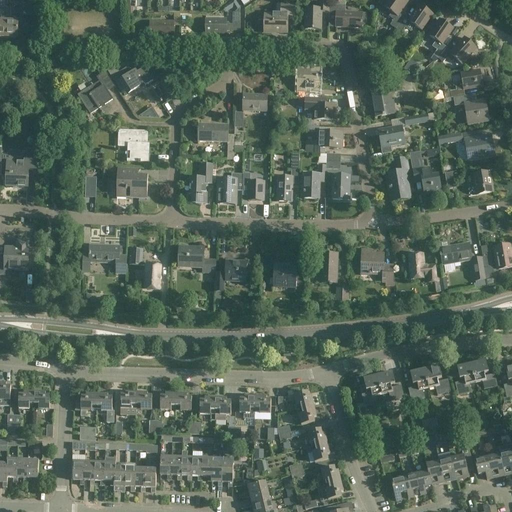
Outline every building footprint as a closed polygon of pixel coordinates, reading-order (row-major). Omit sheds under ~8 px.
[(234,0),(222,8),(226,13),(233,9),(235,12),(240,9),(234,0)] [(306,9),(305,30),(322,31),(322,27),(322,12),(329,12),(329,11),(330,5),(329,0),(317,0),(318,2),(318,3),(318,7),(317,10),(306,9)] [(381,0),(379,4),(392,13),(389,17),(394,20),(390,26),(396,30),(404,18),(399,14),(408,0),(381,0)] [(264,15),(264,32),(279,33),(279,35),(287,35),(287,21),(294,21),(295,6),(281,5),(281,15),(264,15)] [(329,11),(329,12),(330,12),(330,15),(337,15),(336,27),(336,28),(362,29),(362,28),(367,23),(362,19),(362,14),(362,13),(346,13),(346,6),(337,5),(337,6),(332,6),(330,5),(329,11)] [(404,18),(396,30),(402,34),(406,29),(411,32),(415,26),(422,30),(432,15),(420,6),(410,22),(404,18)] [(173,23),(149,23),(149,43),(162,43),(162,39),(173,39),(173,28),(180,28),(180,15),(173,15),(173,23)] [(206,21),(206,37),(226,37),(226,32),(232,32),(232,31),(241,31),(241,16),(232,16),(232,26),(226,26),(226,21),(206,21)] [(11,18),(6,17),(5,39),(17,39),(18,36),(23,36),(23,23),(11,22),(11,18)] [(443,54),(447,49),(441,45),(452,30),(440,21),(429,36),(436,41),(431,48),(436,51),(433,56),(437,60),(443,54)] [(437,60),(442,64),(446,59),(451,63),(455,60),(461,65),(475,50),(464,40),(452,53),(447,49),(443,54),(437,60)] [(100,82),(92,87),(96,92),(104,87),(103,86),(112,80),(104,67),(101,63),(94,64),(101,75),(98,77),(100,82)] [(114,64),(107,69),(113,78),(112,79),(120,90),(123,88),(125,91),(128,95),(144,85),(145,87),(154,81),(154,80),(161,76),(154,64),(137,74),(136,72),(133,73),(130,67),(121,73),(120,74),(114,64)] [(299,98),(305,98),(309,98),(310,92),(311,92),(320,93),(321,71),(298,70),(297,92),(297,98),(299,98)] [(450,99),(464,97),(463,91),(482,87),(479,73),(460,76),(462,84),(454,85),(455,91),(443,93),(445,100),(450,99)] [(386,92),(378,93),(372,94),(376,118),(394,115),(391,99),(394,98),(399,97),(399,95),(399,93),(411,91),(409,77),(394,76),(395,84),(385,86),(386,92)] [(95,93),(92,88),(78,97),(88,111),(96,106),(99,110),(112,101),(107,93),(103,88),(95,93)] [(477,95),(464,97),(450,99),(445,100),(445,103),(446,102),(446,104),(453,103),(454,107),(464,106),(467,126),(488,122),(484,102),(478,103),(477,95)] [(243,96),(243,112),(266,113),(267,97),(243,96)] [(322,100),(310,99),(304,99),(304,110),(314,111),(313,121),(335,122),(335,107),(322,107),(322,100)] [(235,113),(235,128),(243,128),(244,113),(235,113)] [(428,114),(405,119),(406,128),(429,124),(428,114)] [(199,125),(199,142),(228,143),(229,136),(229,126),(199,125)] [(401,128),(378,132),(382,155),(390,153),(389,147),(404,145),(401,128)] [(119,132),(119,147),(127,147),(127,163),(148,163),(148,146),(146,146),(147,133),(119,132)] [(342,149),(343,134),(318,133),(318,142),(307,142),(307,154),(312,154),(325,155),(325,149),(342,149)] [(462,134),(439,138),(441,146),(464,142),(462,134)] [(490,137),(464,141),(468,162),(494,157),(490,137)] [(7,163),(6,187),(27,188),(28,172),(37,172),(37,161),(38,150),(26,150),(26,164),(7,163)] [(422,153),(411,155),(415,182),(422,181),(425,197),(441,194),(438,177),(437,177),(436,174),(433,175),(432,167),(424,169),(422,153)] [(396,174),(386,175),(387,184),(389,184),(393,202),(410,199),(406,174),(409,173),(407,160),(394,162),(396,174)] [(277,178),(276,203),(291,203),(292,186),(298,186),(298,172),(299,161),(293,161),(292,171),(292,178),(277,178)] [(190,180),(189,203),(205,204),(206,185),(212,185),(213,165),(202,165),(202,180),(190,180)] [(319,166),(319,176),(305,175),(304,199),(319,200),(320,182),(325,182),(326,167),(320,166),(319,166)] [(117,180),(117,195),(130,195),(130,199),(146,200),(147,177),(138,176),(138,170),(121,170),(121,180),(117,180)] [(451,173),(445,175),(448,189),(456,188),(453,173),(451,173)] [(489,173),(472,176),(476,197),(494,194),(491,180),(490,180),(489,173)] [(242,176),(231,175),(231,180),(218,179),(217,206),(236,207),(236,191),(242,192),(242,189),(242,176)] [(242,176),(242,189),(242,186),(248,186),(247,202),(263,202),(264,183),(250,183),(250,175),(242,175),(242,176)] [(333,177),(332,200),(349,201),(350,177),(333,177)] [(0,260),(0,276),(5,277),(5,271),(27,272),(29,242),(16,242),(16,250),(5,249),(5,261),(0,260)] [(442,249),(439,249),(442,267),(471,262),(468,244),(451,247),(450,242),(441,244),(442,249)] [(83,256),(83,274),(90,275),(91,264),(116,264),(116,275),(125,275),(126,257),(121,257),(122,248),(90,246),(89,257),(83,256)] [(511,254),(511,247),(492,250),(496,270),(511,267),(511,254)] [(131,249),(130,265),(141,266),(143,250),(131,249)] [(179,250),(179,268),(203,269),(203,273),(215,274),(215,262),(203,262),(203,251),(179,250)] [(393,284),(393,275),(394,266),(384,266),(384,256),(371,256),(372,251),(362,251),(362,255),(362,274),(383,275),(383,283),(386,283),(386,287),(395,287),(395,285),(395,283),(393,284)] [(320,255),(319,284),(337,285),(337,255),(320,255)] [(423,256),(408,257),(410,281),(427,279),(428,284),(437,283),(437,272),(436,267),(424,268),(423,256)] [(489,257),(483,258),(482,258),(483,265),(486,279),(494,278),(491,257),(489,257)] [(484,278),(482,263),(481,259),(471,261),(472,268),(475,282),(485,280),(484,278)] [(217,292),(222,292),(222,282),(246,282),(246,263),(227,262),(226,274),(216,274),(216,292),(217,292)] [(296,295),(304,295),(305,275),(297,275),(297,265),(275,264),(274,288),(296,289),(296,292),(296,295)] [(146,267),(145,278),(144,290),(159,291),(161,268),(146,267)] [(61,296),(77,296),(77,278),(62,278),(61,296)] [(336,288),(336,306),(349,307),(350,289),(336,288)] [(227,298),(222,307),(229,311),(234,302),(227,298)] [(486,361),(471,365),(475,380),(476,384),(482,382),(484,390),(498,387),(495,375),(489,376),(486,361)] [(475,380),(471,365),(457,368),(461,383),(455,384),(458,396),(471,393),(470,385),(476,384),(475,380)] [(439,367),(424,370),(429,390),(435,388),(437,396),(451,393),(448,381),(443,382),(439,367)] [(429,390),(424,370),(410,374),(414,389),(408,390),(411,402),(424,399),(423,392),(429,390)] [(392,373),(378,377),(382,396),(388,394),(390,402),(404,399),(401,388),(396,389),(392,373)] [(382,396),(378,377),(363,380),(366,389),(360,391),(365,408),(378,405),(376,397),(382,396)] [(0,384),(0,407),(10,407),(10,387),(6,387),(6,384),(0,384)] [(34,406),(35,393),(24,393),(24,396),(19,396),(19,409),(30,409),(30,406),(34,406)] [(35,393),(34,406),(39,406),(39,410),(50,410),(50,397),(46,397),(46,394),(35,393)] [(302,410),(314,407),(311,397),(308,398),(307,393),(288,397),(279,397),(279,399),(279,405),(289,403),(295,401),(296,407),(298,407),(299,411),(302,410)] [(136,409),(136,394),(125,394),(125,397),(120,397),(120,410),(121,410),(121,416),(135,416),(136,409)] [(136,394),(136,409),(140,410),(140,411),(151,411),(152,398),(147,398),(147,395),(136,394)] [(177,396),(176,396),(175,412),(191,413),(192,399),(187,399),(187,396),(183,396),(183,394),(177,394),(177,396)] [(96,408),(97,395),(86,395),(86,398),(81,398),(80,418),(85,418),(86,412),(92,412),(92,408),(96,408)] [(97,395),(96,408),(101,408),(101,413),(106,413),(106,424),(113,424),(114,412),(112,412),(112,399),(108,399),(108,396),(97,395)] [(175,412),(176,396),(165,395),(165,398),(160,398),(160,412),(171,412),(171,410),(175,411),(175,412)] [(215,415),(215,399),(215,398),(209,397),(209,399),(205,399),(205,402),(200,402),(200,415),(210,416),(210,414),(215,415)] [(215,399),(215,415),(220,415),(220,416),(231,417),(231,403),(227,403),(227,400),(223,400),(223,398),(216,398),(216,399),(215,399)] [(255,410),(255,398),(244,398),(244,401),(239,401),(239,414),(244,415),(244,419),(254,420),(255,412),(250,412),(250,410),(255,410)] [(255,398),(255,410),(259,411),(259,415),(270,415),(271,402),(266,401),(266,398),(255,398)] [(314,407),(302,410),(303,415),(298,416),(301,427),(315,424),(313,419),(316,418),(314,407)] [(375,425),(363,428),(365,435),(377,432),(375,425)] [(494,429),(495,434),(509,431),(508,425),(494,428),(494,429)] [(279,437),(291,434),(289,428),(278,430),(279,437)] [(315,448),(327,445),(325,434),(322,435),(321,431),(307,434),(310,444),(314,443),(315,448)] [(483,438),(481,432),(468,435),(471,446),(479,445),(477,439),(483,438)] [(291,434),(279,437),(281,443),(293,440),(291,434)] [(327,445),(315,448),(307,450),(308,454),(312,453),(314,464),(328,461),(327,456),(330,456),(327,445)] [(462,450),(463,456),(467,472),(473,470),(471,462),(472,462),(468,449),(462,450)] [(264,450),(254,450),(254,459),(264,459),(264,450)] [(192,482),(192,477),(192,463),(192,458),(188,458),(188,452),(182,452),(182,458),(181,477),(182,477),(188,477),(188,482),(192,482)] [(511,452),(499,455),(503,470),(509,468),(511,475),(511,474),(511,452)] [(487,458),(491,472),(491,473),(493,480),(499,478),(505,476),(503,470),(499,455),(487,458)] [(393,456),(380,459),(381,465),(395,462),(393,456)] [(463,456),(451,459),(454,474),(455,474),(461,472),(463,479),(469,478),(467,472),(463,456)] [(172,458),(161,457),(161,476),(168,476),(168,481),(172,481),(172,476),(171,476),(172,458)] [(105,458),(105,464),(104,482),(111,483),(110,488),(114,488),(114,478),(115,469),(115,464),(116,459),(105,458)] [(181,477),(182,458),(172,458),(171,476),(172,476),(178,476),(178,481),(182,482),(182,477),(181,477)] [(192,477),(193,477),(198,477),(198,482),(202,482),(202,477),(203,459),(192,458),(192,463),(192,477)] [(223,458),(223,464),(222,476),(222,483),(228,483),(228,488),(232,488),(233,474),(234,465),(234,458),(223,458)] [(491,472),(487,458),(474,461),(478,476),(485,474),(487,481),(493,480),(491,473),(491,472)] [(208,483),(212,483),(212,479),(212,464),(213,464),(213,459),(203,459),(202,477),(208,478),(208,483)] [(451,459),(439,462),(442,477),(443,481),(446,480),(447,483),(456,481),(455,474),(454,474),(451,459)] [(7,463),(7,465),(7,479),(13,480),(13,484),(17,485),(17,482),(17,480),(17,467),(18,461),(7,460),(7,463)] [(28,461),(18,461),(17,467),(17,480),(24,480),(23,485),(28,485),(28,482),(28,480),(27,480),(28,461)] [(39,462),(28,461),(27,480),(28,480),(28,482),(28,480),(33,480),(33,485),(38,485),(39,462)] [(255,473),(254,479),(260,477),(259,474),(267,472),(265,462),(257,464),(259,472),(255,473)] [(442,477),(439,462),(426,465),(425,465),(427,472),(428,472),(430,480),(437,478),(438,485),(444,484),(443,481),(442,477)] [(84,482),(84,463),(74,463),(73,481),(80,481),(80,487),(84,487),(84,482)] [(95,463),(84,463),(84,482),(90,482),(90,487),(94,487),(94,482),(95,463)] [(105,464),(95,463),(94,482),(101,482),(100,487),(104,487),(104,482),(105,464)] [(114,478),(114,488),(114,492),(125,492),(125,488),(124,488),(125,470),(125,464),(115,464),(115,469),(114,478)] [(214,464),(213,464),(212,464),(212,479),(212,483),(218,483),(218,487),(219,487),(222,487),(222,483),(222,476),(223,464),(214,464)] [(291,474),(303,471),(302,465),(289,468),(291,474)] [(328,486),(340,483),(338,472),(335,473),(334,468),(320,471),(323,482),(327,481),(328,486)] [(135,470),(125,470),(124,488),(125,488),(131,488),(131,493),(135,493),(135,489),(134,489),(135,470)] [(145,470),(135,470),(134,489),(135,489),(141,489),(141,494),(145,494),(145,489),(144,489),(145,470)] [(157,471),(145,470),(144,489),(145,489),(151,489),(151,494),(155,494),(155,489),(156,489),(157,471)] [(303,471),(291,474),(293,481),(304,478),(303,471)] [(427,472),(415,475),(419,489),(418,490),(420,497),(426,495),(424,488),(432,487),(430,480),(428,472),(427,472)] [(419,489),(415,475),(403,478),(407,492),(406,493),(408,500),(414,498),(412,491),(418,490),(419,489)] [(407,492),(403,478),(391,481),(396,503),(402,501),(400,494),(406,493),(407,492)] [(286,490),(292,488),(290,480),(284,482),(286,490)] [(250,494),(245,495),(246,499),(251,498),(250,497),(265,494),(268,493),(266,483),(254,486),(248,487),(250,494)] [(340,483),(328,486),(330,490),(325,491),(328,502),(341,498),(340,494),(343,493),(340,483)] [(295,498),(292,488),(286,490),(289,500),(295,498)] [(252,503),(247,505),(248,508),(248,509),(253,508),(253,507),(271,503),(268,493),(265,494),(250,497),(251,498),(252,503)] [(317,501),(305,504),(306,511),(318,508),(317,501)] [(253,511),(272,511),(271,503),(253,507),(253,508),(253,511)]
